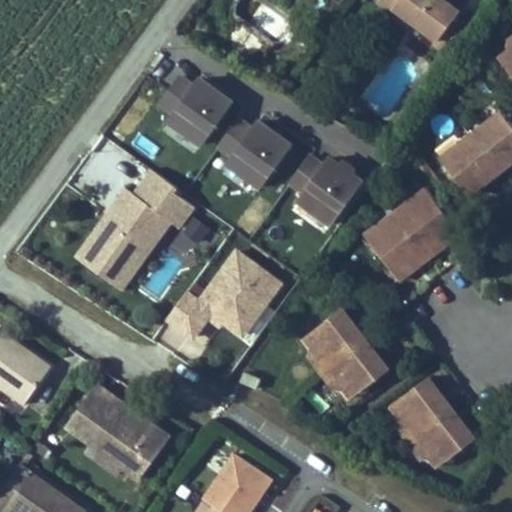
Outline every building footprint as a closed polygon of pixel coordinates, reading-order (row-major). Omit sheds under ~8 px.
[(460,3),(455,0),(381,0),(389,5),(393,0),(395,0),(440,31),(454,12),(460,3)] [(470,23),(454,12),(440,31),(434,39),(450,50),(470,23)] [(511,20),(484,43),(497,59),(499,43),(511,45),(511,42),(511,20)] [(511,42),(511,45),(499,43),(497,59),(511,77),(511,42)] [(201,153),(235,106),(199,80),(195,86),(182,76),(159,108),(172,117),(165,127),(201,153)] [(485,109),(501,112),(488,97),(430,143),(441,158),(445,144),(455,145),(460,130),(471,121),(481,124),(485,109)] [(131,139),(148,111),(132,101),(115,129),(131,139)] [(505,150),(511,144),(511,126),(501,112),(485,109),(481,124),(471,121),(460,130),(455,145),(445,144),(441,158),(462,184),(478,172),(479,161),(496,148),(505,150)] [(261,196),(295,149),(259,123),(255,128),(242,119),(219,150),(232,160),(225,169),(261,196)] [(478,172),(505,150),(496,148),(479,161),(478,172)] [(331,230),(363,184),(354,178),(358,173),(343,163),(340,168),(329,160),(325,166),(311,156),(290,186),(303,195),(296,205),(331,230)] [(135,250),(158,217),(171,226),(179,232),(194,210),(173,196),(176,192),(150,173),(132,197),(124,192),(100,226),(113,236),(89,271),(122,294),(147,259),(135,250)] [(452,226),(418,182),(401,195),(399,205),(381,219),(372,217),(357,230),(391,274),(406,261),(400,253),(427,231),(435,239),(452,226)] [(371,205),(372,217),(381,219),(399,205),(401,195),(387,192),(371,205)] [(147,259),(171,226),(158,217),(135,250),(147,259)] [(89,271),(113,236),(100,226),(75,261),(89,271)] [(406,261),(435,239),(427,231),(400,253),(406,261)] [(280,278),(237,247),(201,298),(187,288),(168,315),(194,333),(209,312),(212,308),(225,317),(244,330),(280,278)] [(159,298),(182,264),(168,254),(145,288),(159,298)] [(344,317),(333,303),(310,321),(307,337),(318,339),(317,351),(329,367),(342,369),(342,379),(355,382),(380,363),(367,346),(358,345),(343,325),(344,317)] [(225,317),(212,308),(209,312),(222,321),(225,317)] [(367,346),(344,317),(343,325),(358,345),(367,346)] [(307,337),(310,321),(294,334),(342,393),(355,382),(342,379),(342,369),(329,367),(317,351),(318,339),(307,337)] [(0,386),(25,405),(52,368),(4,333),(0,337),(0,386)] [(432,384),(421,370),(392,392),(390,407),(401,411),(401,420),(415,437),(428,439),(426,451),(440,457),(470,431),(457,415),(445,412),(430,392),(432,384)] [(82,418),(73,430),(88,441),(120,465),(136,477),(167,436),(129,407),(126,411),(120,406),(123,402),(94,381),(73,411),(82,418)] [(457,415),(432,384),(430,392),(445,412),(457,415)] [(428,466),(440,457),(426,451),(428,439),(415,437),(401,420),(401,411),(390,407),(392,392),(378,405),(428,466)] [(129,407),(123,402),(120,406),(126,411),(129,407)] [(82,418),(73,411),(63,423),(73,430),(82,418)] [(47,463),(57,441),(39,434),(30,455),(47,463)] [(120,465),(88,441),(79,453),(111,477),(120,465)] [(199,511),(239,511),(263,478),(226,452),(195,496),(206,504),(199,511)] [(79,511),(29,475),(14,464),(2,481),(0,483),(0,511),(4,511),(5,511),(79,511)]
